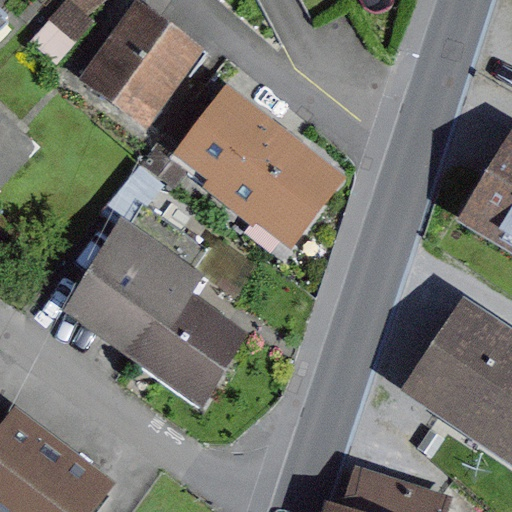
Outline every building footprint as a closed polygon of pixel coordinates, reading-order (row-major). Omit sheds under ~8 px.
[(87,19),(107,0),(72,0),(70,2),(53,20),(76,40),(91,24),(87,19)] [(146,123),(201,48),(142,5),(87,81),(146,123)] [(172,160),(241,214),(248,206),(289,237),(332,181),(224,95),(172,160)] [(0,186),(36,148),(0,114),(0,186)] [(511,154),(476,214),(508,233),(505,238),(507,246),(511,249),(511,154)] [(127,232),(163,187),(140,168),(104,213),(127,232)] [(89,301),(142,339),(134,351),(200,398),(241,341),(180,298),(209,257),(151,214),(89,301)] [(511,454),(511,345),(465,315),(415,390),(511,454)] [(0,511),(91,511),(110,486),(11,416),(0,431),(0,511)] [(439,511),(442,501),(360,474),(348,511),(439,511)]
